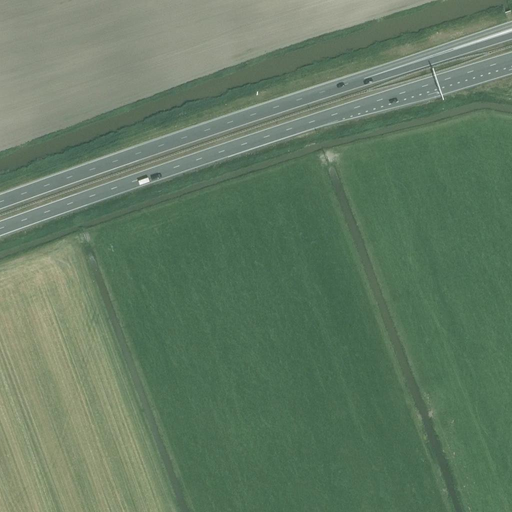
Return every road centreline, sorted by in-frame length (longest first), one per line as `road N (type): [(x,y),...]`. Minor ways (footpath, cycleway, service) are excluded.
road 1 (trunk): [(0,229),(511,60)]
road 2 (trunk): [(364,78),(0,202)]
road 3 (trunk): [(511,27),(364,78)]
road 4 (trunk): [(511,34),(364,78)]
